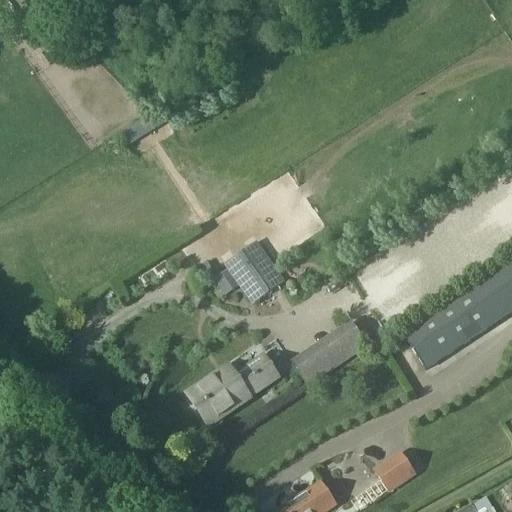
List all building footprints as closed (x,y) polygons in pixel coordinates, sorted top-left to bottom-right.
[(284,284),(256,244),(224,266),(227,271),(214,281),(225,297),(239,288),(252,306),(284,284)] [(511,261),(401,335),(425,372),(511,314),(511,261)] [(278,379),(263,357),(234,377),(230,370),(189,398),(208,426),(246,400),(246,401),(278,379)] [(399,455),(374,473),(389,494),(414,477),(399,455)] [(322,489),(319,484),(277,511),(330,511),(335,509),(327,496),(334,491),(329,484),(322,489)]
